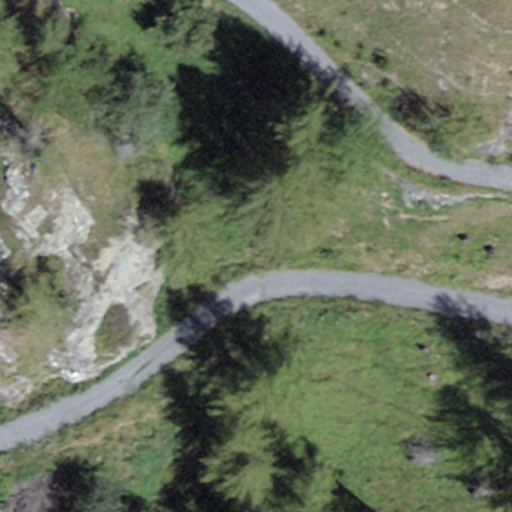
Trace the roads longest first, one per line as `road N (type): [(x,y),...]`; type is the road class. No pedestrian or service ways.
road 1 (track): [(511,320),(363,282),(170,322),(50,424),(0,432)]
road 2 (track): [(254,0),(416,166),(511,171)]
